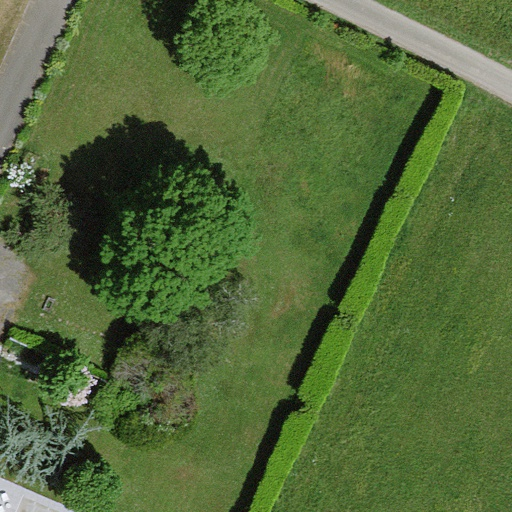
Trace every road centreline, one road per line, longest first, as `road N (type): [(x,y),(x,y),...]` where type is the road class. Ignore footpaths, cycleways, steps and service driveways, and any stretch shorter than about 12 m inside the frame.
road 1 (unclassified): [(342,0),(511,87)]
road 2 (residential): [(55,0),(0,124)]
